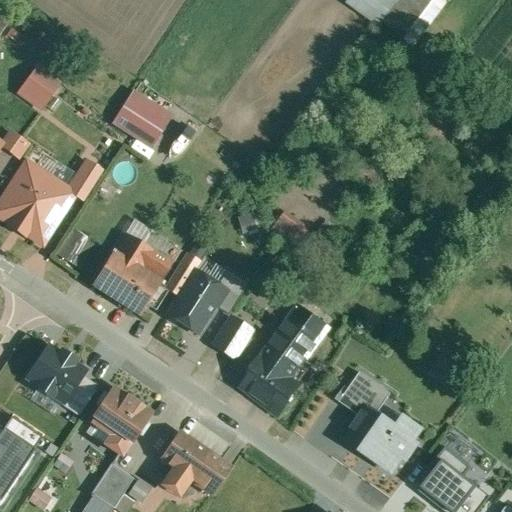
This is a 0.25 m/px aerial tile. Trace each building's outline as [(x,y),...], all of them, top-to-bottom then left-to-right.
[(430,0),(348,0),(348,1),(401,41),(430,0)] [(0,33),(9,22),(0,15),(0,33)] [(59,84),(38,68),(28,81),(49,97),(59,84)] [(49,97),(28,81),(20,93),(41,109),(49,97)] [(166,114),(132,92),(113,123),(147,145),(166,114)] [(85,159),(67,187),(78,194),(74,199),(83,204),(104,171),(85,159)] [(23,160),(0,197),(0,222),(43,249),(74,199),(78,194),(67,187),(23,160)] [(252,215),(238,220),(243,234),(257,229),(252,215)] [(305,233),(282,217),(273,230),(296,246),(305,233)] [(342,231),(326,220),(316,235),(332,246),(342,231)] [(82,271),(98,241),(73,227),(57,257),(82,271)] [(143,245),(126,234),(114,254),(113,254),(94,286),(141,315),(161,284),(143,272),(146,268),(163,279),(180,252),(151,233),(143,245)] [(356,259),(338,286),(348,293),(366,266),(356,259)] [(194,272),(182,264),(167,289),(179,296),(194,272)] [(179,296),(167,314),(169,315),(169,319),(176,323),(180,323),(199,335),(217,307),(226,292),(218,286),(195,271),(179,296)] [(248,285),(228,271),(218,286),(226,292),(217,307),(229,315),(232,311),(248,285)] [(299,307),(262,358),(290,379),(327,328),(299,307)] [(251,323),(232,311),(229,315),(216,337),(233,348),(239,337),(241,338),(251,323)] [(353,333),(343,327),(337,336),(347,343),(353,333)] [(48,348),(27,378),(39,386),(37,389),(50,398),(52,395),(63,402),(64,403),(81,376),(84,372),(72,364),(74,361),(61,353),(59,356),(48,348)] [(262,358),(261,357),(240,387),(278,414),(298,385),(290,379),(262,358)] [(447,363),(438,376),(461,392),(470,379),(447,363)] [(360,374),(339,403),(364,420),(370,411),(377,415),(391,395),(360,374)] [(98,387),(81,376),(64,403),(63,402),(60,406),(78,417),(98,387)] [(151,414),(114,389),(93,419),(113,432),(104,445),(121,457),(151,414)] [(364,420),(347,443),(364,455),(366,452),(376,459),(374,461),(390,472),(401,457),(405,460),(415,445),(411,442),(419,430),(404,419),(395,432),(385,425),(386,422),(377,415),(370,411),(364,420)] [(10,417),(2,430),(33,450),(41,437),(10,417)] [(2,430),(0,432),(0,510),(1,511),(39,454),(33,450),(2,430)] [(221,462),(178,432),(160,460),(178,472),(173,480),(172,479),(167,487),(180,495),(190,480),(202,489),(221,462)] [(435,471),(419,493),(443,511),(479,511),(490,498),(464,478),(472,468),(445,448),(430,468),(435,471)] [(71,462),(61,455),(53,466),(63,474),(71,462)] [(221,462),(202,489),(213,496),(232,469),(221,462)] [(133,480),(111,465),(91,495),(94,497),(113,510),(133,480)] [(138,476),(124,497),(133,503),(148,482),(138,476)] [(49,499),(36,490),(28,501),(41,510),(49,499)] [(111,511),(113,510),(94,497),(84,511),(111,511)]
